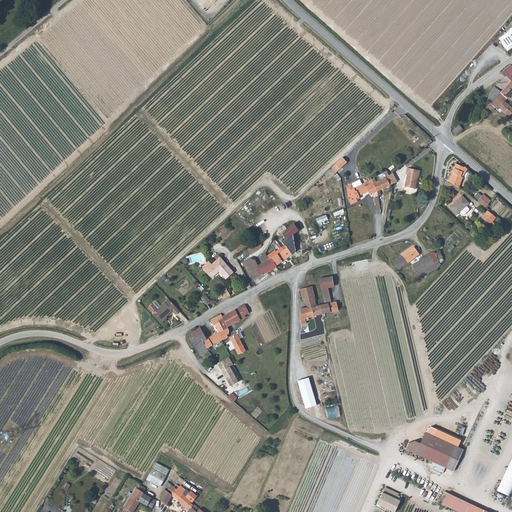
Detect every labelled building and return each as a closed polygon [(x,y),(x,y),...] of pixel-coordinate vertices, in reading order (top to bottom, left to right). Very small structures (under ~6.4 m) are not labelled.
[(511,30),(499,39),(508,54),(511,51),(511,30)] [(511,79),(511,65),(511,64),(502,72),(506,76),(507,75),(511,79)] [(480,69),(486,74),(490,70),(485,65),(480,69)] [(511,80),(500,92),(506,98),(511,92),(511,80)] [(506,98),(500,92),(494,86),(490,93),(502,104),(504,101),(506,98)] [(507,103),(504,101),(502,104),(490,93),(489,93),(487,100),(489,103),(487,106),(492,111),(495,108),(498,109),(499,108),(501,109),(507,103)] [(511,107),(510,106),(507,103),(501,109),(509,116),(511,112),(511,107)] [(456,134),(463,129),(459,125),(452,131),(456,134)] [(343,158),(336,164),(340,169),(347,162),(343,158)] [(464,167),(457,163),(449,181),(459,186),(468,169),(465,166),(464,167)] [(408,174),(406,182),(418,176),(419,176),(419,172),(416,172),(417,169),(408,168),(407,174),(408,174)] [(394,173),(389,176),(387,176),(391,184),(397,181),(394,173)] [(378,191),(391,184),(387,176),(383,178),(381,174),(378,175),(379,176),(372,180),(378,191)] [(416,188),(418,176),(406,182),(406,187),(416,188)] [(373,193),(378,191),(372,180),(366,183),(368,186),(354,193),(352,190),(354,203),(358,201),(357,200),(356,197),(359,196),(368,191),(369,193),(373,193)] [(366,183),(352,190),(354,193),(368,186),(366,183)] [(349,200),(354,203),(352,190),(351,189),(345,192),(349,200)] [(483,193),(477,201),(481,204),(481,203),(485,206),(491,199),(483,193)] [(461,195),(449,207),(457,215),(461,211),(463,213),(464,214),(469,209),(469,207),(467,205),(469,203),(461,195)] [(489,224),(496,216),(487,209),(481,217),(489,224)] [(283,241),(284,242),(291,237),(291,236),(293,235),(290,231),(285,235),(288,238),(283,241)] [(292,255),(296,251),(294,240),(291,237),(284,242),(285,244),(282,247),(284,250),(287,248),(292,255)] [(262,246),(258,241),(251,246),(254,251),(262,246)] [(270,259),(272,258),(278,266),(280,265),(279,264),(292,255),(287,248),(284,250),(282,247),(276,251),(275,250),(267,255),(270,259)] [(393,262),(398,270),(420,254),(414,247),(403,256),(393,262)] [(245,258),(251,253),(247,248),(241,253),(245,258)] [(430,255),(427,256),(431,265),(435,263),(443,257),(439,251),(435,253),(435,252),(430,254),(430,255)] [(276,267),(278,266),(272,258),(270,259),(267,255),(266,254),(259,259),(262,264),(259,266),(256,261),(246,268),(251,277),(252,276),(254,280),(276,267)] [(203,266),(203,268),(211,277),(219,270),(226,279),(234,272),(220,257),(212,264),(209,261),(203,266)] [(242,262),(246,268),(256,261),(249,259),(242,262)] [(414,265),(417,271),(420,270),(427,267),(422,259),(417,262),(417,263),(414,265)] [(325,303),(321,305),(323,313),(339,310),(337,301),(332,302),(329,287),(335,286),(333,276),(319,279),(321,288),(322,288),(325,303)] [(308,307),(300,308),(301,319),(323,313),(321,305),(317,306),(315,301),(317,300),(313,286),(301,289),(304,300),(306,299),(308,307)] [(231,294),(226,287),(220,291),(223,297),(224,298),(231,294)] [(206,294),(201,297),(206,303),(210,300),(206,294)] [(177,313),(180,310),(169,298),(157,309),(152,303),(148,306),(161,320),(166,315),(173,309),(177,313)] [(250,312),(246,304),(228,313),(223,316),(228,326),(246,317),(245,315),(250,312)] [(211,319),(214,325),(216,324),(217,323),(221,331),(219,332),(223,339),(229,337),(227,334),(229,333),(230,330),(229,328),(228,326),(223,316),(221,314),(211,319)] [(213,345),(223,339),(219,332),(207,338),(201,327),(189,336),(201,355),(209,350),(208,348),(213,345)] [(246,351),(240,338),(238,334),(230,337),(239,354),(246,351)] [(464,450),(454,471),(511,501),(511,357),(508,356),(464,450)] [(234,365),(229,357),(219,363),(227,377),(231,386),(239,382),(231,367),(234,365)] [(305,379),(295,381),(303,409),(313,406),(305,379)] [(339,406),(325,408),(328,420),(341,417),(339,406)] [(459,425),(457,432),(463,434),(465,427),(459,425)] [(432,435),(422,456),(454,471),(464,450),(459,447),(463,440),(438,428),(432,435)] [(422,456),(432,435),(426,432),(421,443),(412,452),(422,456)] [(163,479),(165,475),(152,468),(150,472),(163,479)] [(159,486),(163,479),(150,472),(146,479),(159,486)] [(178,500),(183,494),(186,490),(181,486),(182,484),(179,482),(175,486),(168,482),(160,499),(167,505),(174,497),(178,500)] [(378,505),(395,511),(396,511),(404,494),(386,486),(378,505)] [(142,491),(137,488),(136,487),(135,489),(136,489),(132,496),(131,496),(125,507),(127,508),(124,511),(132,511),(140,501),(139,501),(144,493),(144,492),(142,491)] [(182,503),(187,507),(190,503),(191,501),(193,502),(197,495),(191,491),(187,496),(183,494),(178,500),(182,503)] [(147,505),(152,508),(156,500),(144,493),(139,501),(140,501),(147,505)] [(447,493),(442,504),(460,511),(483,511),(484,511),(447,493)]
